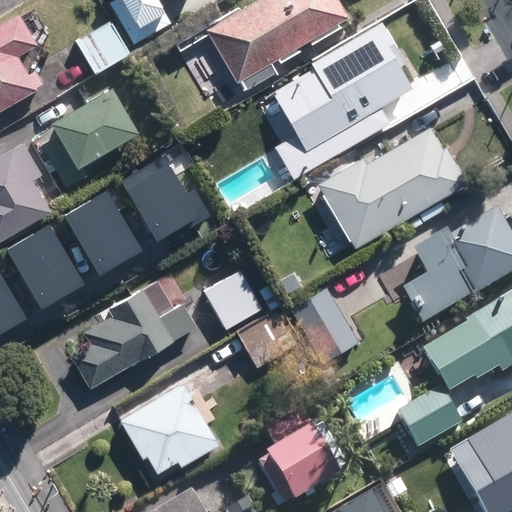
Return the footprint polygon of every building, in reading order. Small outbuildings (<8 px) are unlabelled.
[(134,45),(173,23),(159,0),(115,0),(110,3),(134,45)] [(304,0),(258,0),(185,44),(213,90),(320,26),(304,0)] [(0,111),(37,90),(36,88),(43,84),(36,71),(29,75),(18,56),(38,45),(19,14),(0,24),(0,111)] [(131,54),(111,20),(76,41),(96,74),(131,54)] [(315,68),(273,93),(298,135),(276,147),(295,179),(391,123),(382,107),(414,89),(401,68),(406,65),(381,23),(312,64),(315,68)] [(98,98),(35,133),(61,180),(124,145),(98,98)] [(413,132),(317,193),(353,248),(448,187),(413,132)] [(0,158),(0,241),(37,219),(0,158)] [(175,171),(131,194),(163,254),(207,231),(175,171)] [(113,202),(70,225),(102,285),(145,262),(113,202)] [(477,217),(401,262),(415,284),(380,304),(397,332),(507,267),(477,217)] [(57,233),(13,256),(45,316),(89,293),(57,233)] [(241,269),(204,291),(227,330),(264,309),(241,269)] [(0,271),(0,339),(28,324),(0,271)] [(92,347),(73,358),(90,387),(197,326),(184,303),(160,316),(144,288),(107,309),(112,317),(84,333),(92,347)] [(467,320),(425,345),(451,387),(474,373),(477,378),(499,365),(503,371),(511,365),(511,288),(465,317),(467,320)] [(357,342),(321,289),(286,312),(322,365),(357,342)] [(275,308),(237,331),(258,367),(297,343),(275,308)] [(183,383),(119,421),(143,460),(147,457),(157,474),(178,462),(182,468),(220,445),(183,383)] [(443,385),(400,408),(419,443),(462,420),(443,385)] [(271,445),(258,453),(260,457),(252,461),(278,504),(286,499),(288,502),(332,474),(331,471),(342,465),(316,424),(310,428),(297,407),(261,429),(271,445)] [(485,511),(508,511),(511,510),(511,410),(448,446),(485,511)] [(396,511),(395,511),(393,511),(387,511),(371,488),(337,510),(337,511),(396,511)] [(201,511),(188,489),(148,511),(201,511)] [(254,511),(245,496),(221,510),(221,511),(254,511)]
